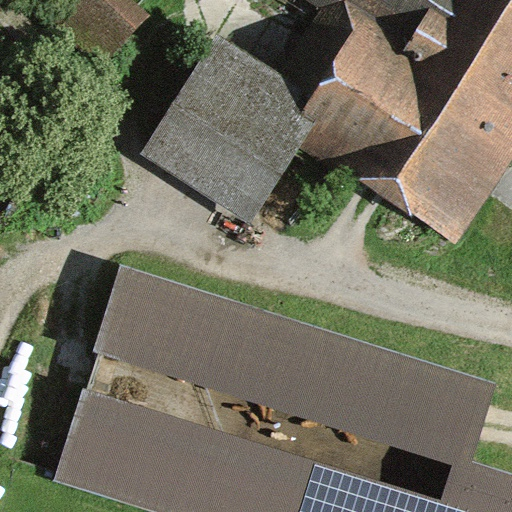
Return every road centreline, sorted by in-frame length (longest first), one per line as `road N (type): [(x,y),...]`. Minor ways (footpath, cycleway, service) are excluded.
road 1 (track): [(6,0),(106,103),(169,216),(209,250),(511,336)]
road 2 (track): [(0,347),(28,278),(81,240),(169,216)]
